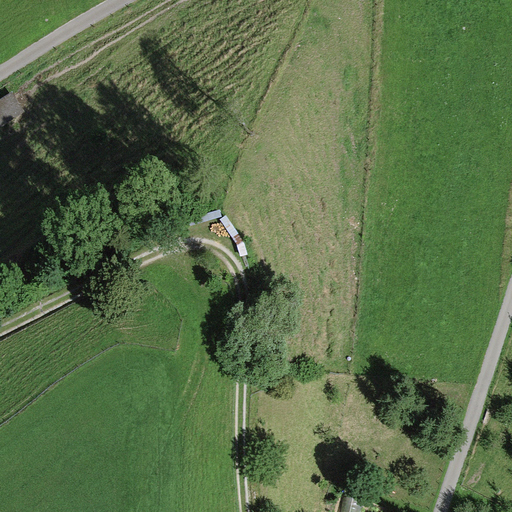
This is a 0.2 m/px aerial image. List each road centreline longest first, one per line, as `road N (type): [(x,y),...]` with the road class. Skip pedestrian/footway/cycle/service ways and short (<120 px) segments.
road 1 (track): [(0,331),(179,245),(229,256),(244,302),(244,511)]
road 2 (track): [(442,511),(511,290)]
road 3 (track): [(0,76),(124,0)]
